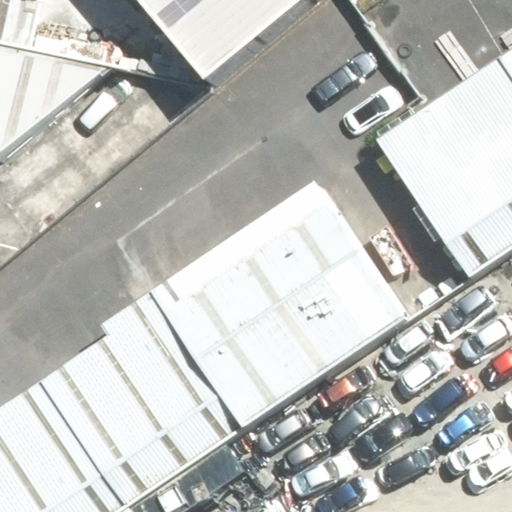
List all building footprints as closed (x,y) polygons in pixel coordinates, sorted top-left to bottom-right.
[(112,0),(201,108),(333,0),(112,0)] [(511,252),(511,63),(507,57),(386,136),(478,275),(511,252)] [(0,179),(98,85),(0,64),(0,179)] [(326,179),(161,288),(250,422),(416,313),(326,179)] [(49,377),(133,502),(250,422),(161,288),(111,320),(118,330),(49,377)] [(49,377),(0,408),(0,511),(116,511),(133,502),(49,377)] [(334,478),(354,511),(432,511),(430,507),(421,511),(400,511),(368,458),(334,478)]
